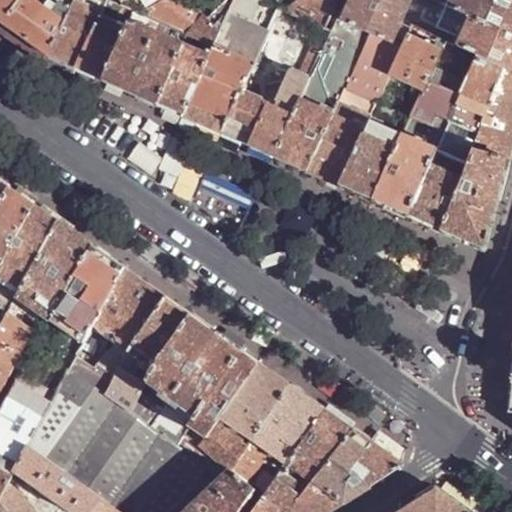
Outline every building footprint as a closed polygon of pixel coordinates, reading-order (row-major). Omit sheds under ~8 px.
[(0,0),(0,21),(41,51),(47,56),(70,8),(61,1),(59,0),(0,0)] [(70,8),(47,56),(53,58),(75,68),(96,17),(98,11),(103,0),(62,0),(61,1),(70,8)] [(107,0),(103,0),(98,11),(104,13),(116,18),(126,22),(130,10),(115,3),(107,0)] [(184,0),(120,0),(115,3),(130,10),(151,19),(177,31),(184,34),(186,35),(200,20),(184,0)] [(231,0),(226,0),(202,22),(216,38),(225,16),(231,0)] [(231,0),(225,16),(240,22),(241,17),(247,19),(256,0),(231,0)] [(297,0),(283,11),(287,13),(318,27),(322,29),(335,0),(297,0)] [(348,0),(339,19),(368,32),(389,42),(409,0),(348,0)] [(448,0),(446,6),(511,36),(511,1),(508,0),(448,0)] [(265,4),(254,29),(264,33),(276,8),(265,4)] [(511,36),(446,6),(444,5),(434,27),(461,40),(458,46),(476,54),(504,67),(511,71),(511,36)] [(130,93),(157,105),(180,44),(147,29),(151,19),(130,10),(126,22),(123,29),(102,81),(130,93)] [(98,11),(96,17),(101,20),(104,13),(98,11)] [(207,56),(181,116),(202,125),(220,133),(239,91),(260,44),(264,33),(254,29),(240,22),(225,16),(216,38),(212,46),(207,56)] [(96,17),(75,68),(97,78),(102,81),(123,29),(101,20),(96,17)] [(335,17),(330,29),(348,38),(362,44),(368,32),(339,19),(335,17)] [(202,22),(200,20),(186,35),(190,36),(212,46),(216,38),(202,22)] [(322,29),(318,27),(298,73),(308,78),(321,50),(329,32),(322,29)] [(329,32),(321,50),(340,58),(348,38),(330,29),(329,32)] [(184,34),(177,31),(175,36),(182,39),(184,34)] [(362,44),(343,88),(375,102),(387,75),(400,47),(389,42),(368,32),(362,44)] [(400,47),(387,75),(421,91),(426,81),(440,49),(406,34),(400,47)] [(343,88),(362,44),(348,38),(340,58),(317,109),(324,112),(326,105),(333,108),(336,102),(343,88)] [(180,44),(157,105),(160,106),(181,116),(207,56),(180,44)] [(308,78),(298,100),(317,109),(340,58),(321,50),(308,78)] [(504,67),(476,54),(459,94),(488,106),(504,67)] [(488,106),(471,150),(507,160),(511,141),(511,71),(504,67),(488,106)] [(239,91),(220,133),(248,145),(273,157),(298,100),(308,78),(298,73),(289,69),(273,106),(239,91)] [(421,91),(414,107),(435,117),(446,122),(458,95),(426,81),(421,91)] [(427,165),(459,180),(471,150),(488,106),(459,94),(458,95),(446,122),(433,151),(427,165)] [(298,100),(273,157),(300,169),(305,171),(330,115),(324,112),(317,109),(298,100)] [(333,108),(330,115),(363,130),(369,117),(336,102),(333,108)] [(326,105),(324,112),(330,115),(333,108),(326,105)] [(414,107),(409,118),(421,124),(425,126),(430,128),(435,117),(414,107)] [(330,115),(305,171),(330,183),(337,186),(361,134),(363,130),(330,115)] [(363,130),(361,134),(366,137),(374,119),(369,117),(363,130)] [(409,118),(401,136),(413,142),(419,127),(421,124),(409,118)] [(361,134),(337,186),(342,188),(371,201),(394,150),(366,137),(361,134)] [(394,150),(371,201),(376,203),(405,216),(427,165),(433,151),(413,142),(401,136),(394,150)] [(459,180),(438,231),(483,251),(495,206),(507,160),(471,150),(459,180)] [(427,165),(405,216),(433,229),(438,231),(459,180),(427,165)] [(198,187),(247,209),(257,188),(208,166),(198,187)] [(0,180),(0,203),(9,187),(0,180)] [(0,268),(34,205),(9,187),(0,203),(0,268)] [(34,205),(0,268),(0,275),(6,279),(22,288),(58,222),(34,205)] [(22,288),(17,297),(50,321),(92,245),(75,234),(58,222),(22,288)] [(92,245),(50,321),(67,333),(83,344),(93,326),(124,268),(95,248),(92,245)] [(124,268),(93,326),(130,355),(166,298),(124,268)] [(0,295),(0,296),(0,295),(0,328),(8,313),(17,297),(22,288),(6,279),(0,275),(0,295)] [(166,298),(130,355),(141,362),(152,371),(191,315),(166,298)] [(0,394),(34,331),(8,313),(0,328),(0,394)] [(152,371),(146,381),(196,416),(242,351),(214,331),(191,315),(152,371)] [(46,376),(40,385),(55,395),(77,356),(79,352),(83,344),(67,333),(45,375),(46,376)] [(242,351),(196,416),(192,422),(190,425),(206,437),(258,363),(257,361),(242,351)] [(79,352),(77,356),(95,369),(97,366),(98,365),(79,352)] [(141,362),(130,355),(116,378),(105,396),(125,409),(140,388),(144,382),(132,374),(141,362)] [(50,405),(29,446),(120,511),(168,511),(220,462),(200,445),(185,433),(178,443),(125,409),(105,396),(116,378),(98,365),(97,366),(95,369),(77,356),(55,395),(50,405)] [(265,367),(258,363),(206,437),(200,445),(220,462),(221,461),(231,469),(249,444),(255,436),(290,385),(265,367)] [(0,499),(9,481),(14,474),(16,470),(29,446),(50,405),(18,383),(0,415),(0,499)] [(290,385),(255,436),(277,453),(293,440),(299,431),(325,409),(307,397),(290,385)] [(140,388),(125,409),(178,443),(185,433),(190,425),(192,422),(140,388)] [(353,429),(325,409),(299,431),(293,440),(277,453),(290,462),(282,471),(307,490),(353,429)] [(373,443),(353,429),(307,490),(288,511),(330,511),(341,505),(370,486),(361,478),(350,469),(357,461),(373,443)] [(373,443),(402,464),(403,463),(406,451),(380,433),(373,443)] [(402,464),(373,443),(357,461),(368,471),(361,478),(370,486),(403,465),(402,464)] [(270,459),(249,444),(231,469),(252,485),(270,459)] [(120,511),(29,446),(16,470),(72,511),(120,511)] [(220,462),(168,511),(239,511),(257,489),(252,485),(231,469),(221,461),(220,462)] [(357,461),(350,469),(361,478),(368,471),(357,461)] [(288,511),(307,490),(282,471),(265,495),(285,511),(288,511)] [(14,485),(19,477),(14,474),(9,481),(14,485)] [(8,511),(38,511),(24,493),(14,485),(9,481),(0,499),(0,501),(5,508),(8,511)] [(404,509),(399,511),(469,511),(437,488),(404,509)] [(285,511),(265,495),(252,511),(285,511)]
